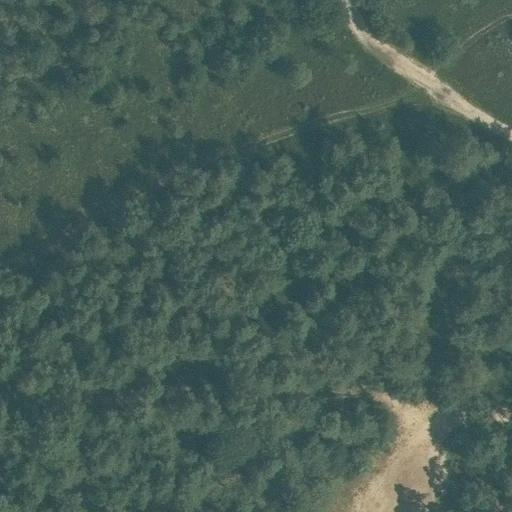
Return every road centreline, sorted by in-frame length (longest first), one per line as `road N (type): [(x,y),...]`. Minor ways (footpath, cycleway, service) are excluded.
road 1 (track): [(411,451),(408,411),(392,399),(356,394),(0,397)]
road 2 (track): [(511,134),(454,103),(342,0)]
road 3 (track): [(383,511),(433,415),(511,416)]
